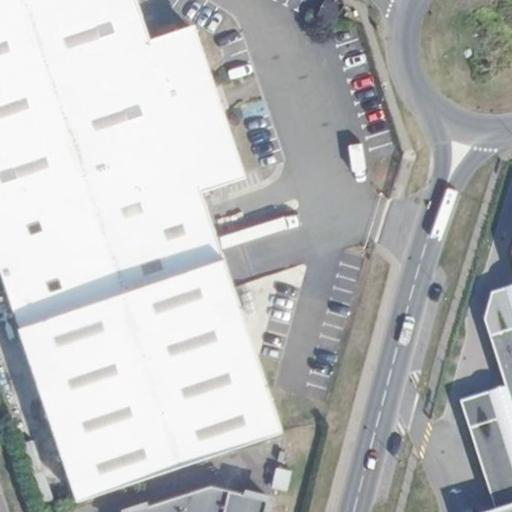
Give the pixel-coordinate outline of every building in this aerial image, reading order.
[(0,0),(0,348),(57,511),(69,511),(260,445),(177,205),(217,191),(167,49),(128,60),(106,0),(0,0)] [(308,48),(320,22),(303,13),(289,38),(308,48)] [(511,511),(511,311),(511,312),(511,337),(510,339),(511,345),(511,355),(496,380),(501,396),(511,402),(511,507),(496,511),(511,511)] [(289,491),(293,470),(279,468),(275,488),(289,491)] [(213,486),(123,511),(265,511),(268,498),(213,486)]
